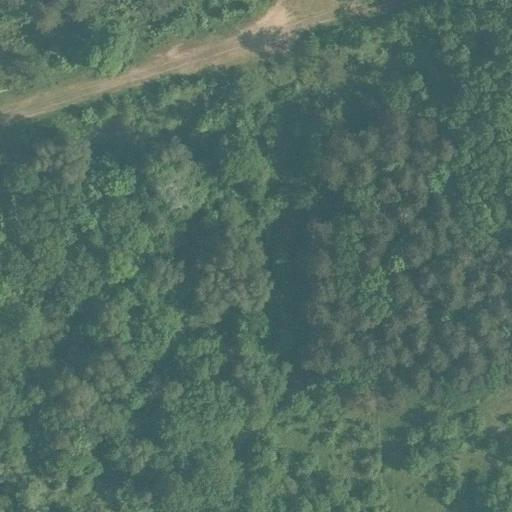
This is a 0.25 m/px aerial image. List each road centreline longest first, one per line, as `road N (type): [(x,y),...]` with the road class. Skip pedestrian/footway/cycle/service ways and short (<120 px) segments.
road 1 (unknown): [(511,135),(298,365),(234,450),(202,511)]
road 2 (track): [(0,114),(395,0)]
